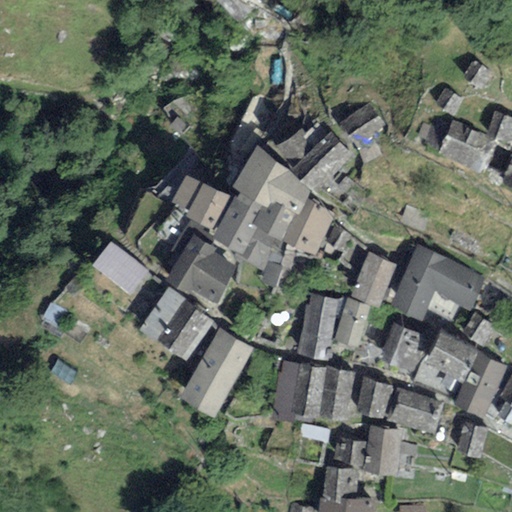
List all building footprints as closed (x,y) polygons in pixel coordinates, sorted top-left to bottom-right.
[(476,61),(466,75),(479,84),(488,70),(476,61)] [(446,88),(436,102),(452,112),(461,99),(446,88)] [(369,104),(341,121),(356,144),(384,127),(369,104)] [(511,116),(495,110),(488,129),(510,138),(511,133),(511,116)] [(480,132),(452,119),(439,150),(484,169),(493,151),(476,143),(480,132)] [(300,128),(276,141),(291,164),(309,147),(300,128)] [(309,147),(291,164),(313,188),(350,151),(330,131),(309,147)] [(235,181),(242,184),(277,201),(296,210),(304,195),(309,189),(257,138),(235,181)] [(511,151),(501,177),(511,181),(511,151)] [(183,170),(169,196),(213,218),(227,192),(183,170)] [(277,201),(242,184),(215,229),(265,269),(264,277),(275,284),(291,242),(283,235),(296,210),(277,201)] [(315,250),(336,213),(304,195),(296,210),(283,235),(315,250)] [(187,235),(165,269),(213,299),(235,266),(187,235)] [(111,242),(94,263),(131,292),(148,271),(111,242)] [(486,276),(417,242),(389,298),(421,314),(435,286),(472,304),(486,276)] [(366,252),(351,290),(379,300),(393,263),(366,252)] [(164,286),(139,323),(187,355),(213,318),(164,286)] [(307,292),(299,351),(327,355),(336,296),(307,292)] [(343,296),(334,339),(361,345),(371,302),(343,296)] [(394,319),(381,353),(409,364),(422,330),(394,319)] [(489,320),(479,339),(498,349),(508,330),(489,320)] [(215,327),(182,394),(218,412),(251,345),(215,327)] [(440,328),(425,354),(462,375),(477,348),(440,328)] [(477,348),(455,397),(485,413),(507,364),(477,348)] [(275,411),(317,417),(324,366),(282,362),(275,411)] [(324,366),(317,417),(349,420),(356,372),(324,366)] [(511,372),(500,392),(507,396),(500,409),(511,416),(511,372)] [(363,375),(356,407),(385,413),(391,381),(363,375)] [(442,399),(396,387),(389,415),(435,426),(442,399)] [(463,421),(457,446),(480,451),(486,426),(463,421)] [(369,425),(367,466),(396,468),(399,427),(369,425)] [(364,439),(338,437),(336,456),(363,458),(364,439)] [(324,465),(320,511),(369,511),(371,494),(353,493),(356,467),(324,465)] [(292,503),(290,511),(311,511),(312,506),(292,503)]
